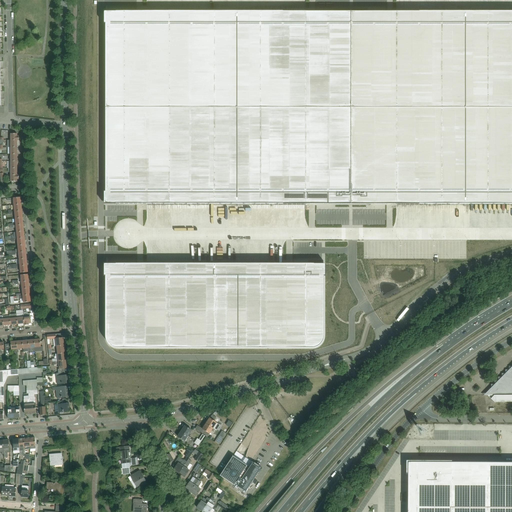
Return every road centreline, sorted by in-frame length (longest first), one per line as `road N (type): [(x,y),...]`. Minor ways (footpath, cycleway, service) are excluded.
road 1 (unknown): [(117,236),(511,236)]
road 2 (residential): [(256,387),(356,355),(448,278),(511,252)]
road 3 (tertiary): [(67,128),(70,287),(87,418)]
road 4 (motorway): [(444,346),(392,379),(260,511)]
road 5 (motorway): [(444,346),(374,408),(281,511)]
road 6 (residential): [(0,333),(39,329),(25,188)]
road 7 (motorway): [(298,511),(413,390)]
road 8 (motorway): [(321,511),(413,390)]
road 9 (tertiary): [(65,0),(67,128)]
road 10 (unclassified): [(345,511),(420,410)]
road 11 (motorway): [(413,390),(511,319)]
road 12 (residential): [(7,0),(10,120)]
